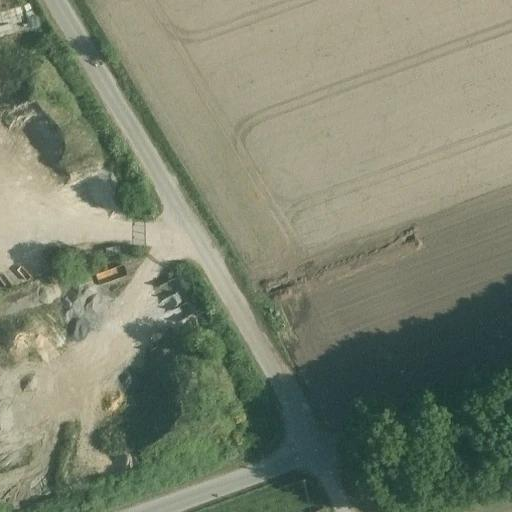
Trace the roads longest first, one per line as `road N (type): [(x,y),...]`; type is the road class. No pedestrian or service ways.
road 1 (unclassified): [(317,456),(54,0)]
road 2 (unclassified): [(511,381),(317,456)]
road 3 (unclassified): [(317,456),(163,511)]
